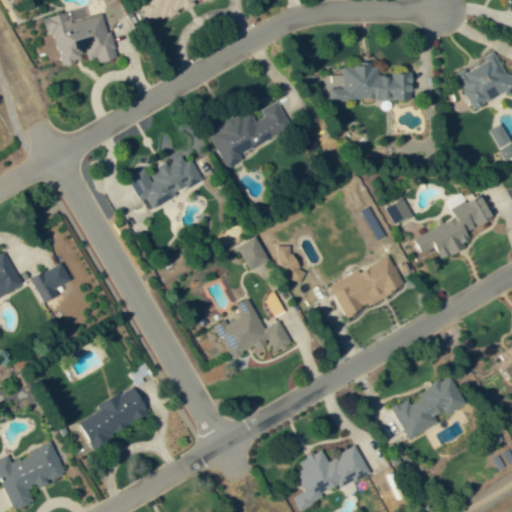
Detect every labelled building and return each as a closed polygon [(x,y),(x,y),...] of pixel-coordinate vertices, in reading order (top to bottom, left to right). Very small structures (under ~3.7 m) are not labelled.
[(135,0),(136,4),(142,17),(170,16),(190,6),(189,0),(135,0)] [(511,0),(504,0),(505,0),(500,2),(503,11),(511,9),(511,0)] [(57,64),(91,54),(94,62),(112,57),(100,12),(89,15),(86,5),(37,19),(42,36),(48,34),(57,64)] [(511,97),(511,74),(499,71),(491,55),(452,76),(462,95),(456,115),(498,93),(511,97)] [(328,101),(407,99),(407,73),(374,74),(374,64),(358,64),(358,66),(338,66),(338,75),(328,75),(328,101)] [(287,127),(273,101),(257,110),(261,117),(252,122),(247,110),(204,132),(223,169),(240,161),(236,153),(287,127)] [(511,157),(511,155),(500,123),(485,129),(498,163),(511,157)] [(142,211),(199,180),(187,159),(181,163),(177,156),(167,161),(164,156),(172,151),(162,133),(155,136),(159,143),(150,148),(158,162),(151,166),(154,173),(145,178),(140,168),(124,177),(142,211)] [(449,221),(407,237),(414,254),(430,247),(433,256),(467,243),(461,229),(487,219),(477,194),(444,207),(449,221)] [(389,223),(408,214),(404,207),(399,197),(380,206),(389,223)] [(232,244),(242,269),(261,262),(252,237),(232,244)] [(269,250),(286,286),(302,278),(298,269),(304,266),(292,239),(269,250)] [(0,294),(17,286),(1,253),(0,253),(0,294)] [(400,286),(385,255),(325,284),(340,315),(400,286)] [(57,286),(66,280),(55,261),(25,279),(38,302),(59,290),(57,286)] [(286,343),(275,320),(259,328),(243,297),(230,304),(236,315),(222,322),(220,318),(208,324),(226,359),(263,339),(270,352),(286,343)] [(401,439),(434,424),(431,417),(460,404),(448,375),(412,391),(415,399),(406,404),(403,399),(387,406),(401,439)] [(73,422),(84,444),(145,416),(130,385),(93,403),(97,411),(73,422)] [(0,491),(8,510),(29,502),(24,490),(61,473),(47,440),(22,451),(24,454),(6,461),(3,454),(0,455),(0,491)] [(365,472),(351,445),(323,460),(317,448),(292,461),(297,469),(289,474),(299,492),(287,498),(293,509),(365,472)]
